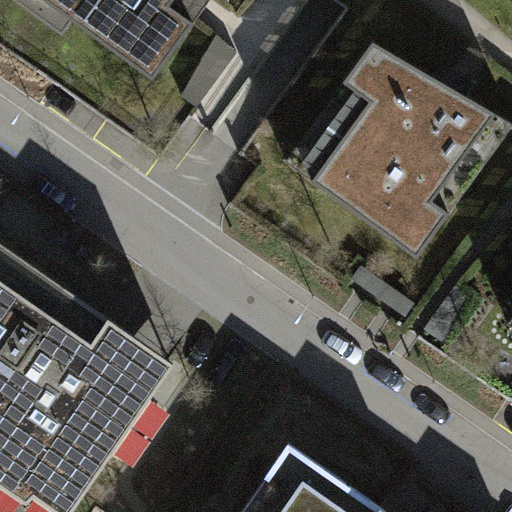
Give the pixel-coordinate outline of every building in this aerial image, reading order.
[(206,0),(16,0),(62,33),(72,20),(151,77),(206,0)] [(507,123),(367,41),(278,162),(407,254),(507,123)] [(58,511),(164,360),(0,246),(0,511),(58,511)] [(511,304),(500,322),(511,330),(511,304)] [(386,511),(351,487),(288,442),(266,474),(275,480),(252,511),(386,511)]
